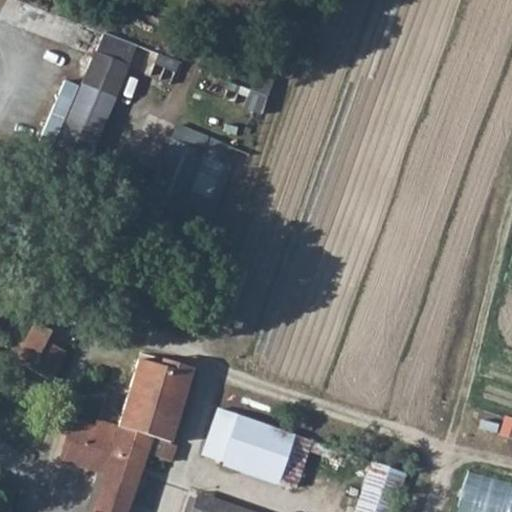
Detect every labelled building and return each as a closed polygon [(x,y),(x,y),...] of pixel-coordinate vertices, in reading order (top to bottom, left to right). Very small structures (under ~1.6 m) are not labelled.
[(107,33),(99,51),(132,65),(139,46),(107,33)] [(52,159),(84,173),(132,65),(99,51),(52,159)] [(182,62),(160,54),(151,76),(173,84),(182,62)] [(253,90),(246,107),(250,109),(264,114),(270,97),(253,90)] [(173,137),(204,151),(210,137),(179,123),(173,137)] [(148,196),(179,209),(193,178),(204,151),(173,137),(148,196)] [(204,151),(222,158),(228,144),(210,137),(204,151)] [(222,158),(237,165),(243,151),(233,146),(228,144),(222,158)] [(190,214),(212,223),(237,165),(222,158),(204,151),(193,178),(179,209),(190,214)] [(52,159),(48,169),(80,183),(84,173),(52,159)] [(146,201),(141,212),(166,223),(172,226),(179,209),(148,196),(146,201)] [(26,365),(53,380),(69,351),(58,345),(49,340),(51,336),(54,332),(38,323),(24,347),(33,352),(26,365)] [(33,352),(24,347),(19,355),(17,360),(26,365),(33,352)] [(119,425),(173,443),(197,369),(163,358),(161,365),(140,358),(139,364),(119,425)] [(204,454),(223,461),(240,414),(220,407),(204,454)] [(264,477),(281,483),(290,457),(298,434),(240,414),(223,461),(223,463),(264,477)] [(511,416),(507,415),(501,434),(511,437),(511,416)] [(93,511),(97,511),(129,511),(146,468),(151,453),(175,461),(180,446),(173,443),(119,425),(100,418),(99,421),(98,424),(75,417),(61,461),(71,464),(81,467),(104,475),(103,477),(99,492),(97,499),(95,504),(93,511)] [(290,457),(308,463),(312,451),(316,441),(298,434),(290,457)] [(312,451),(370,471),(374,461),(316,441),(312,451)] [(290,457),(281,483),(299,489),(308,463),(290,457)] [(356,511),(394,511),(408,472),(374,461),(370,471),(359,502),(356,511)] [(511,511),(511,481),(471,470),(459,511),(511,511)] [(258,511),(231,503),(229,502),(207,495),(200,492),(198,500),(228,510),(232,511),(258,511)] [(227,511),(228,510),(198,500),(194,511),(193,511),(227,511)]
